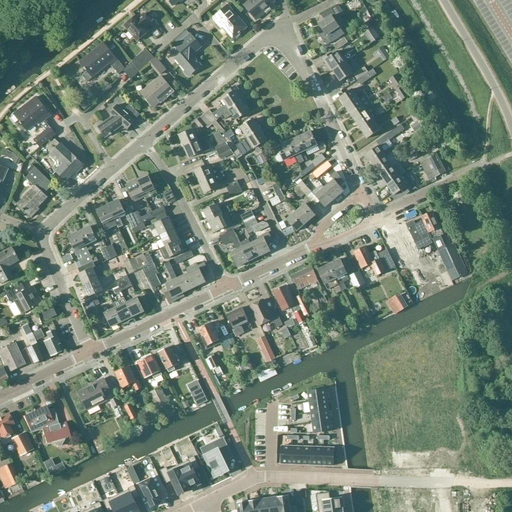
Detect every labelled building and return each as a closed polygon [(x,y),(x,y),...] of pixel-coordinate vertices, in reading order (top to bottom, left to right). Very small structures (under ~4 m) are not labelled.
[(268,7),(275,2),(273,0),(252,0),(244,7),(256,20),(261,16),(260,14),(268,7)] [(234,38),(247,28),(228,6),(213,19),(221,29),(224,26),(234,38)] [(339,6),(333,10),(336,16),(343,12),(339,6)] [(137,42),(146,34),(149,32),(146,28),(152,23),(145,15),(140,20),(136,15),(123,26),(137,42)] [(332,33),(339,28),(331,17),(319,25),(324,32),(319,35),(326,46),(336,39),(332,33)] [(353,26),(343,32),(346,36),(355,30),(353,26)] [(176,59),(185,70),(183,72),(188,78),(202,67),(193,55),(201,48),(186,31),(175,41),(177,44),(174,47),(181,54),(176,59)] [(337,50),(348,43),(345,38),(334,45),(337,50)] [(104,43),(80,62),(92,77),(110,63),(120,75),(120,74),(124,71),(131,80),(140,73),(133,63),(125,69),(124,68),(122,69),(117,62),(118,61),(104,43)] [(146,49),(132,62),(140,71),(154,58),(146,49)] [(326,61),(333,71),(346,63),(351,59),(348,54),(343,58),(338,52),(326,61)] [(161,75),(166,70),(156,58),(150,62),(161,75)] [(353,73),(346,63),(333,71),(340,82),(353,73)] [(358,80),(368,73),(365,67),(354,75),(358,80)] [(373,69),(368,73),(358,80),(357,80),(361,85),(376,74),(373,69)] [(397,75),(390,79),(396,88),(402,83),(397,75)] [(153,87),(143,95),(152,107),(159,102),(161,104),(174,93),(161,77),(151,85),(153,87)] [(205,114),(213,124),(216,122),(216,121),(217,120),(223,116),(230,110),(229,110),(242,102),(240,98),(242,97),(236,86),(226,92),(228,96),(223,100),(226,105),(212,114),(210,110),(205,114)] [(402,87),(397,90),(396,91),(402,100),(408,96),(402,87)] [(339,99),(346,109),(360,100),(366,95),(365,94),(363,90),(356,95),(352,89),(339,99)] [(373,105),(366,95),(360,100),(346,109),(353,119),(371,107),(373,105)] [(374,99),(377,105),(383,102),(380,96),(374,99)] [(36,97),(14,115),(27,131),(38,122),(44,129),(48,125),(43,120),(44,119),(45,120),(51,115),(36,97)] [(249,112),(242,102),(229,110),(230,110),(223,116),(226,120),(233,115),(236,120),(249,112)] [(128,130),(135,121),(118,105),(111,114),(113,117),(98,128),(105,138),(123,126),(128,130)] [(378,117),(371,107),(353,119),(360,129),(373,120),(378,117)] [(208,128),(213,124),(205,114),(200,119),(195,123),(201,129),(206,125),(208,128)] [(247,138),(260,130),(254,120),(241,128),(247,138)] [(373,120),(360,129),(367,139),(380,130),(373,120)] [(224,131),(216,122),(213,124),(221,134),(224,131)] [(404,130),(401,125),(376,142),(379,146),(366,155),(373,165),(386,157),(391,153),(392,153),(389,148),(392,146),(389,141),(404,130)] [(46,130),(33,140),(39,148),(56,135),(50,127),(46,130)] [(179,136),(184,147),(198,141),(193,129),(179,136)] [(237,160),(243,156),(254,149),(267,141),(260,130),(247,138),(236,145),(234,147),(231,149),(230,149),(233,154),(237,160)] [(310,132),(299,137),(306,151),(317,146),(310,132)] [(224,139),(226,143),(230,149),(231,149),(234,147),(228,137),(224,139)] [(306,151),(299,137),(288,142),(295,156),(299,164),(304,162),(300,154),(306,151)] [(205,138),(198,141),(184,147),(189,159),(203,152),(200,146),(207,143),(205,138)] [(75,173),(83,165),(73,155),(72,155),(60,144),(60,145),(55,140),(47,148),(52,153),(50,156),(55,161),(58,158),(64,164),(56,172),(65,181),(74,172),(75,173)] [(295,156),(288,142),(277,147),(284,161),(295,156)] [(218,154),(230,149),(226,143),(215,148),(218,154)] [(405,151),(407,156),(416,152),(413,147),(410,148),(405,151)] [(233,154),(230,149),(218,154),(220,159),(233,154)] [(418,157),(416,152),(407,156),(410,161),(416,159),(415,158),(418,157)] [(386,157),(373,165),(380,175),(398,163),(391,153),(386,157)] [(437,153),(426,159),(435,177),(446,172),(437,153)] [(311,163),(312,164),(315,168),(325,160),(321,155),(311,163)] [(398,163),(380,175),(387,185),(400,176),(406,172),(399,162),(398,163)] [(315,168),(312,164),(302,172),(305,176),(315,168)] [(44,194),(53,185),(36,169),(33,165),(27,171),(31,174),(26,179),(35,187),(17,205),(31,218),(37,212),(35,210),(47,198),(44,194)] [(211,171),(209,165),(194,172),(195,172),(194,173),(193,174),(195,178),(196,178),(197,178),(199,183),(223,172),(221,167),(211,171)] [(5,178),(8,170),(0,166),(0,183),(3,177),(5,178)] [(223,172),(199,183),(204,194),(219,187),(216,182),(225,178),(223,172)] [(302,172),(293,179),(297,185),(302,181),(300,179),(305,176),(302,172)] [(344,192),(340,186),(344,182),(336,172),(330,176),(333,180),(324,188),(335,200),(344,192)] [(406,172),(387,185),(394,196),(402,190),(406,195),(413,190),(417,188),(406,172)] [(148,175),(137,181),(144,195),(155,189),(148,175)] [(256,180),(259,186),(266,182),(264,178),(260,180),(258,178),(256,179),(257,179),(256,180)] [(273,186),(277,196),(282,194),(280,190),(275,179),(265,184),(267,189),(273,186)] [(144,195),(137,181),(126,186),(132,200),(134,203),(145,198),(144,195)] [(226,186),(228,192),(240,187),(237,181),(226,186)] [(305,195),(306,194),(315,205),(319,201),(325,208),(335,200),(324,188),(322,185),(318,188),(317,186),(311,191),(302,181),(297,185),(305,195)] [(301,198),(305,195),(297,185),(293,189),(301,198)] [(242,192),(240,187),(228,192),(231,197),(242,192)] [(282,194),(277,196),(278,198),(281,203),(286,200),(282,194)] [(108,205),(117,226),(118,228),(123,226),(119,217),(126,214),(122,206),(119,200),(108,205)] [(127,203),(122,206),(126,214),(127,217),(128,217),(132,215),(127,203)] [(204,211),(209,222),(227,214),(230,212),(228,207),(222,209),(222,210),(220,211),(217,204),(204,211)] [(306,204),(296,212),(306,224),(316,216),(306,204)] [(117,226),(108,205),(97,211),(103,225),(106,231),(117,226)] [(167,212),(165,207),(153,212),(155,218),(167,212)] [(244,222),(255,216),(252,211),(241,216),(244,222)] [(139,212),(133,214),(138,225),(144,223),(139,212)] [(306,224),(296,212),(287,220),(297,232),(306,224)] [(432,213),(422,218),(433,240),(453,281),(468,273),(454,244),(446,248),(440,236),(443,235),(432,213)] [(138,225),(133,214),(132,215),(128,217),(133,228),(138,225)] [(227,214),(209,222),(214,233),(220,231),(222,235),(233,230),(238,227),(236,223),(232,225),(227,214)] [(174,229),(168,217),(149,227),(152,232),(157,229),(160,236),(174,229)] [(254,232),(252,227),(258,224),(255,219),(244,224),(247,229),(249,234),(254,232)] [(425,228),(422,222),(415,225),(413,222),(406,225),(418,250),(432,243),(425,228)] [(144,223),(138,225),(133,228),(135,233),(146,228),(144,223)] [(79,232),(86,246),(97,241),(90,226),(79,232)] [(179,240),(174,229),(160,236),(155,238),(157,243),(162,240),(165,247),(179,240)] [(401,232),(386,240),(396,261),(417,250),(407,229),(401,232)] [(236,235),(233,230),(222,235),(219,236),(223,246),(232,241),(237,251),(231,253),(237,268),(248,262),(242,248),(240,243),(236,235)] [(79,260),(82,267),(93,262),(91,257),(86,246),(79,232),(68,237),(77,256),(80,255),(82,259),(79,260)] [(264,238),(253,243),(260,257),(271,252),(267,245),(273,242),(269,233),(263,236),(264,238)] [(248,262),(260,257),(253,243),(251,238),(240,243),(242,248),(248,262)] [(185,251),(179,240),(165,247),(160,249),(162,254),(167,251),(171,258),(185,251)] [(112,245),(107,247),(112,258),(118,256),(112,245)] [(112,258),(107,247),(102,250),(107,261),(112,258)] [(355,252),(354,253),(362,268),(371,264),(377,276),(386,271),(387,272),(389,271),(386,265),(392,263),(386,251),(377,255),(376,251),(370,254),(366,247),(360,250),(358,249),(356,250),(355,252)] [(7,267),(19,261),(12,248),(0,253),(0,278),(2,283),(13,277),(7,267)] [(192,251),(181,257),(183,261),(194,256),(192,251)] [(144,254),(130,261),(135,272),(143,268),(149,265),(144,254)] [(340,260),(330,265),(342,291),(346,289),(343,282),(349,280),(346,274),(347,274),(340,260)] [(135,272),(130,261),(125,263),(130,274),(135,272)] [(93,262),(78,269),(80,274),(79,274),(84,286),(104,277),(102,272),(96,275),(93,268),(96,267),(93,262)] [(169,262),(164,265),(172,281),(167,284),(170,291),(165,293),(170,303),(182,297),(180,294),(184,293),(178,279),(177,279),(169,262)] [(154,263),(149,265),(143,268),(145,273),(156,268),(154,263)] [(199,268),(189,273),(195,287),(207,282),(203,275),(208,272),(205,264),(199,266),(199,268)] [(342,291),(330,265),(318,270),(325,285),(327,290),(333,287),(336,294),(342,291)] [(321,287),(318,281),(313,267),(290,276),(293,283),(296,282),(299,289),(311,284),(313,290),(321,287)] [(156,268),(145,273),(148,279),(159,273),(156,268)] [(359,271),(354,274),(360,287),(362,290),(360,291),(361,294),(367,290),(365,285),(366,284),(359,271)] [(195,287),(189,273),(178,279),(184,293),(195,287)] [(360,287),(354,274),(349,277),(355,289),(360,287)] [(113,289),(114,289),(119,286),(130,281),(128,276),(116,281),(110,284),(113,289)] [(155,276),(149,279),(153,288),(159,285),(155,276)] [(98,280),(84,286),(89,297),(103,291),(98,280)] [(133,286),(130,281),(119,286),(122,292),(133,286)] [(25,290),(21,284),(4,294),(10,304),(13,302),(21,315),(42,304),(32,286),(25,290)] [(274,292),(281,307),(283,311),(284,311),(286,311),(288,310),(289,309),(290,308),(291,308),(294,314),(295,313),(300,324),(305,321),(300,311),(301,310),(293,294),(291,295),(286,286),(274,292)] [(401,287),(387,295),(395,308),(409,300),(401,287)] [(412,300),(421,296),(417,287),(408,291),(412,300)] [(295,298),(302,312),(304,316),(312,313),(303,294),(295,298)] [(127,303),(134,317),(145,312),(138,298),(127,303)] [(263,300),(251,306),(260,326),(273,320),(277,328),(283,325),(275,309),(269,312),(263,300)] [(127,303),(116,308),(123,322),(124,324),(125,324),(129,322),(130,321),(129,319),(134,317),(127,303)] [(112,328),(123,322),(116,308),(105,314),(112,328)] [(236,337),(244,333),(241,327),(249,323),(242,308),(226,315),(236,337)] [(45,320),(56,315),(52,309),(42,313),(45,320)] [(284,323),(286,327),(289,328),(295,325),(292,319),(284,323)] [(215,346),(221,343),(220,340),(221,340),(213,323),(199,329),(203,338),(202,338),(206,347),(214,343),(215,346)] [(38,340),(44,337),(40,330),(34,332),(38,340)] [(51,356),(62,350),(56,337),(57,336),(54,330),(47,334),(50,339),(45,342),(51,356)] [(26,349),(33,365),(44,359),(32,333),(27,336),(31,346),(26,349)] [(226,344),(233,340),(228,333),(221,337),(226,344)] [(298,335),(299,343),(306,342),(305,334),(298,335)] [(265,337),(263,338),(258,340),(268,363),(275,359),(265,337)] [(0,354),(9,373),(18,368),(26,365),(15,343),(0,349),(0,354)] [(161,356),(157,358),(162,368),(166,366),(168,370),(169,369),(170,372),(177,369),(175,366),(182,363),(178,355),(177,355),(172,346),(159,353),(161,356)] [(119,358),(119,350),(107,350),(108,359),(119,358)] [(161,369),(162,368),(157,358),(156,359),(154,355),(139,362),(147,378),(153,375),(155,379),(163,375),(161,371),(162,371),(161,369)] [(213,369),(220,367),(214,356),(208,359),(213,369)] [(274,361),(259,369),(262,375),(277,368),(274,361)] [(436,368),(393,373),(399,417),(442,412),(436,372),(452,370),(451,362),(435,364),(436,368)] [(137,390),(143,387),(139,380),(138,381),(131,366),(116,373),(124,388),(134,383),(137,390)] [(0,384),(9,380),(3,368),(0,368),(0,384)] [(79,394),(86,408),(88,411),(107,401),(105,396),(111,393),(104,379),(97,383),(98,384),(79,394)] [(163,421),(174,415),(160,388),(149,393),(163,421)] [(309,403),(327,400),(325,390),(308,392),(309,403)] [(121,404),(118,397),(110,400),(114,408),(121,404)] [(309,403),(311,413),(328,410),(327,400),(309,403)] [(133,419),(138,416),(132,404),(126,407),(133,419)] [(70,437),(66,422),(59,424),(54,408),(49,411),(46,405),(24,416),(31,432),(31,433),(42,430),(46,444),(52,442),(60,447),(65,438),(70,437)] [(311,413),(312,423),(330,420),(328,410),(311,413)] [(12,441),(17,451),(20,456),(34,449),(25,432),(16,437),(14,434),(13,433),(10,427),(14,425),(8,413),(0,417),(0,440),(3,446),(4,446),(3,446),(12,441)] [(330,420),(312,423),(314,433),(331,431),(330,420)] [(219,426),(215,428),(219,437),(223,435),(219,426)] [(413,426),(374,431),(379,469),(418,464),(413,426)] [(214,452),(205,456),(215,477),(229,470),(224,461),(232,457),(223,439),(211,444),(214,452)] [(292,465),(293,446),(282,446),(281,464),(292,465)] [(293,446),(292,465),(302,465),(303,447),(293,446)] [(303,447),(302,465),(312,465),(313,447),(303,447)] [(313,447),(312,465),(322,466),(323,448),(313,447)] [(323,448),(322,466),(333,466),(334,448),(323,448)] [(64,457),(54,460),(53,454),(44,457),(48,470),(66,464),(64,457)] [(188,461),(178,465),(190,489),(200,484),(194,470),(200,468),(194,456),(188,459),(188,461)] [(1,468),(10,487),(19,483),(10,464),(1,468)] [(166,468),(160,471),(166,484),(172,481),(179,495),(190,489),(178,465),(168,470),(166,468)] [(133,468),(127,470),(134,484),(139,482),(133,468)] [(151,479),(140,484),(152,508),(160,504),(159,503),(162,501),(161,499),(168,495),(155,469),(147,473),(151,479)] [(128,490),(119,494),(127,511),(139,511),(134,500),(140,497),(134,486),(128,489),(128,490)] [(329,493),(316,495),(318,511),(343,509),(342,497),(330,499),(329,493)] [(109,498),(102,501),(107,511),(108,511),(113,510),(114,511),(127,511),(119,494),(109,499),(109,498)] [(291,511),(289,496),(278,497),(279,511),(291,511)] [(279,511),(278,497),(268,499),(270,511),(279,511)] [(413,497),(401,499),(401,505),(406,504),(407,511),(429,511),(428,502),(414,503),(413,497)] [(270,511),(268,499),(259,500),(260,511),(270,511)] [(249,511),(260,511),(259,500),(248,501),(249,511)] [(237,503),(238,511),(249,511),(248,501),(237,503)] [(93,507),(83,511),(82,511),(103,511),(99,503),(92,506),(93,507)]
